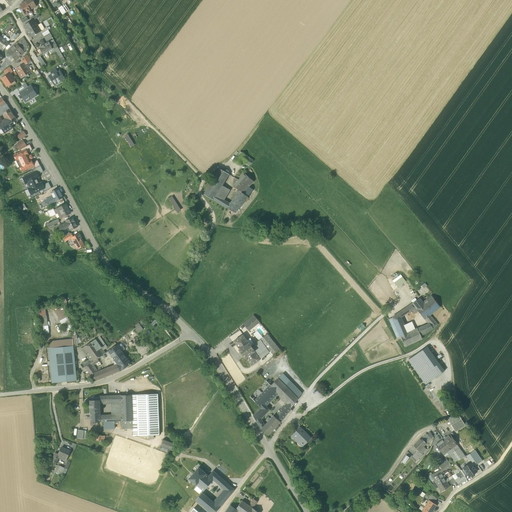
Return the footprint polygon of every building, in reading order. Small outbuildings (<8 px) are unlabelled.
[(24,0),(26,2),(30,10),(36,7),(32,0),(24,0)] [(31,12),(30,10),(26,2),(20,5),(22,9),(22,10),(22,11),(23,12),(24,11),(25,15),(31,12)] [(24,26),(28,31),(37,26),(34,20),(32,21),(24,26)] [(40,31),(41,31),(37,26),(28,31),(31,37),(40,31)] [(19,41),(25,47),(28,45),(23,38),(19,41)] [(0,41),(0,45),(4,49),(9,44),(7,43),(2,39),(0,41)] [(56,51),(59,56),(62,55),(53,40),(49,42),(53,49),(53,48),(55,52),(56,51)] [(19,41),(16,44),(22,50),(25,47),(19,41)] [(39,48),(43,54),(49,51),(53,49),(49,42),(39,48)] [(24,52),(22,50),(16,44),(8,51),(9,53),(13,58),(16,60),(24,52)] [(37,58),(43,67),(46,65),(40,56),(37,58)] [(25,63),(31,72),(33,71),(30,66),(29,65),(28,63),(29,62),(28,59),(23,62),(25,63)] [(16,69),(21,78),(28,74),(31,72),(25,63),(16,69)] [(4,72),(7,76),(10,74),(13,72),(12,72),(13,72),(10,68),(4,71),(4,72)] [(48,80),(51,85),(53,83),(60,79),(61,80),(64,78),(60,71),(58,72),(57,71),(52,74),(49,76),(49,77),(50,79),(48,80)] [(7,86),(14,81),(14,80),(10,74),(7,76),(2,79),(7,86)] [(17,89),(19,93),(26,89),(23,84),(17,89)] [(23,99),(25,103),(37,95),(36,93),(36,92),(37,91),(37,90),(37,89),(36,89),(35,88),(34,88),(33,88),(32,88),(31,86),(28,87),(26,89),(19,93),(21,96),(22,96),(24,99),(23,99)] [(0,107),(0,116),(3,114),(10,110),(6,103),(0,107)] [(3,114),(6,119),(9,124),(10,124),(13,121),(16,119),(10,110),(3,114)] [(0,117),(0,129),(2,128),(4,132),(5,133),(12,128),(11,126),(10,124),(9,124),(6,119),(2,122),(0,117)] [(134,145),(128,134),(124,137),(130,148),(134,145)] [(30,144),(26,146),(23,141),(16,145),(19,150),(20,149),(21,152),(26,149),(27,152),(33,150),(30,144)] [(19,166),(22,172),(34,166),(32,163),(31,160),(30,161),(30,160),(28,156),(28,155),(29,155),(27,152),(26,149),(21,152),(14,155),(16,161),(18,160),(20,166),(19,166)] [(242,161),(249,166),(253,161),(240,151),(234,160),(240,164),(242,161)] [(36,171),(38,175),(43,172),(40,166),(31,170),(33,173),(36,171)] [(203,194),(213,200),(216,195),(222,185),(228,174),(219,169),(203,194)] [(38,175),(36,171),(33,173),(26,176),(29,182),(27,183),(30,188),(41,183),(38,178),(39,177),(38,175)] [(240,191),(243,194),(249,187),(254,182),(244,173),(233,186),(240,191)] [(42,182),(41,183),(30,188),(28,189),(31,195),(42,189),(44,188),(43,185),(42,182)] [(48,182),(43,185),(44,188),(42,189),(44,192),(51,188),(48,182)] [(230,190),(222,185),(216,195),(224,200),(230,190)] [(224,200),(216,195),(213,200),(235,213),(247,197),(253,190),(249,187),(243,194),(240,191),(230,204),(224,200)] [(50,197),(53,203),(63,198),(58,189),(51,193),(53,196),(50,197)] [(181,210),(172,196),(168,199),(177,213),(181,210)] [(58,213),(60,218),(70,213),(66,204),(54,210),(56,214),(58,213)] [(50,217),(56,214),(54,210),(53,208),(47,211),(50,217)] [(66,221),(66,222),(69,227),(70,229),(70,230),(77,227),(73,218),(66,221)] [(47,224),(48,227),(59,222),(58,219),(47,224)] [(61,231),(69,227),(66,222),(58,226),(61,231)] [(76,244),(78,247),(83,244),(80,238),(81,238),(79,233),(73,237),(71,238),(74,244),(76,244)] [(392,280),(394,283),(402,277),(400,275),(392,280)] [(394,283),(397,287),(405,281),(402,277),(394,283)] [(421,304),(429,315),(440,307),(432,296),(423,303),(421,304)] [(427,322),(429,323),(433,329),(438,324),(429,315),(421,304),(423,303),(419,298),(412,303),(402,311),(404,315),(411,310),(415,307),(418,311),(424,319),(427,322)] [(61,324),(62,324),(68,320),(62,307),(55,311),(61,324)] [(37,309),(41,333),(48,332),(44,308),(37,309)] [(422,339),(421,336),(417,328),(415,329),(407,333),(404,325),(401,317),(399,313),(392,317),(392,318),(394,322),(399,333),(401,337),(405,346),(422,339)] [(243,324),(249,331),(259,322),(253,315),(243,324)] [(373,315),(359,328),(362,330),(375,317),(373,315)] [(404,325),(407,333),(415,329),(412,321),(404,325)] [(421,336),(433,329),(429,323),(417,328),(421,336)] [(254,334),(259,340),(262,338),(257,331),(254,334)] [(255,351),(260,359),(269,352),(272,356),(280,350),(267,334),(262,338),(259,340),(255,345),(252,347),(255,351)] [(234,341),(239,349),(248,343),(243,336),(243,335),(234,341)] [(100,336),(95,339),(82,348),(89,357),(102,348),(103,350),(108,347),(100,336)] [(48,349),(52,383),(77,381),(73,346),(73,339),(72,339),(48,342),(48,349)] [(249,343),(248,343),(239,349),(239,350),(245,358),(255,351),(252,347),(249,343)] [(117,364),(122,371),(131,364),(117,345),(110,350),(108,351),(117,364)] [(427,347),(418,353),(430,370),(439,364),(427,347)] [(91,360),(88,362),(84,364),(86,366),(90,364),(97,359),(105,353),(103,350),(102,348),(89,357),(91,360)] [(260,359),(255,351),(245,358),(251,366),(260,360),(260,359)] [(444,371),(439,364),(430,370),(418,353),(408,360),(426,384),(444,371)] [(97,359),(90,364),(86,366),(85,367),(91,375),(96,373),(98,372),(93,365),(99,361),(97,359)] [(107,368),(110,375),(122,371),(117,364),(107,368)] [(91,375),(95,381),(106,377),(110,375),(107,368),(103,370),(98,372),(96,373),(91,375)] [(283,373),(278,378),(298,399),(302,393),(283,373)] [(291,407),(298,399),(278,378),(271,385),(270,386),(277,392),(288,404),(286,406),(290,409),(291,407)] [(265,405),(277,392),(270,386),(271,385),(254,401),(261,408),(265,405)] [(158,394),(136,395),(138,436),(159,435),(159,428),(158,394)] [(131,395),(120,395),(121,402),(121,416),(121,421),(132,420),(131,395)] [(90,400),(90,413),(91,422),(100,422),(100,417),(100,412),(100,403),(100,400),(99,400),(91,400),(90,400)] [(121,402),(112,402),(113,416),(121,416),(121,402)] [(270,410),(265,405),(261,408),(253,416),(261,429),(265,425),(260,419),(270,410)] [(283,408),(275,417),(280,422),(287,412),(283,408)] [(449,418),(453,424),(461,419),(458,414),(449,418)] [(280,422),(275,417),(273,416),(265,425),(261,429),(268,435),(280,422)] [(451,425),(455,431),(465,425),(461,419),(453,424),(451,425)] [(303,445),(303,446),(311,438),(300,427),(299,428),(297,430),(297,431),(296,432),(295,431),(291,436),(297,441),(298,440),(303,445)] [(418,450),(419,451),(419,452),(424,447),(423,446),(431,439),(427,434),(426,433),(413,446),(418,450)] [(443,439),(451,449),(456,445),(457,444),(454,440),(450,434),(443,439)] [(443,455),(447,452),(451,449),(443,439),(436,445),(443,455)] [(160,446),(173,451),(175,444),(163,440),(160,446)] [(451,449),(458,460),(465,456),(456,445),(451,449)] [(60,459),(65,461),(70,451),(61,448),(58,455),(55,453),(53,457),(58,459),(58,458),(60,459)] [(458,460),(451,449),(447,452),(455,462),(458,460)] [(482,461),(475,450),(470,454),(475,461),(477,464),(482,461)] [(412,456),(417,460),(422,456),(421,455),(418,452),(417,451),(412,456)] [(475,461),(470,454),(466,456),(470,463),(471,464),(475,461)] [(442,470),(447,467),(443,461),(438,465),(442,470)] [(467,474),(469,477),(477,472),(471,464),(470,463),(463,468),(464,469),(467,474)] [(203,478),(210,484),(213,480),(209,476),(199,467),(189,479),(194,484),(199,478),(201,480),(203,478)] [(438,487),(447,482),(449,480),(448,478),(445,480),(444,477),(443,475),(447,472),(446,471),(449,470),(447,467),(442,470),(431,475),(434,480),(435,482),(438,487)] [(213,480),(221,487),(225,482),(213,471),(209,476),(213,480)] [(455,474),(458,478),(459,480),(464,476),(460,471),(458,472),(455,474)] [(456,482),(458,485),(466,480),(464,476),(459,480),(458,478),(455,480),(456,482)] [(194,484),(196,485),(203,491),(208,486),(210,484),(203,478),(201,480),(199,478),(194,484)] [(449,487),(447,482),(438,487),(441,491),(441,492),(449,487)] [(193,489),(200,495),(202,493),(203,491),(196,485),(193,489)] [(234,490),(229,485),(224,489),(219,495),(213,502),(220,507),(230,495),(234,490)] [(219,495),(208,486),(203,491),(202,493),(213,502),(219,495)] [(213,502),(202,493),(200,495),(195,500),(208,511),(215,511),(220,507),(213,502)] [(431,495),(430,497),(428,500),(429,500),(434,503),(435,501),(437,498),(431,495)] [(238,511),(248,511),(249,511),(257,511),(253,508),(257,502),(253,499),(249,505),(242,501),(239,505),(241,507),(238,511)] [(423,511),(431,511),(436,505),(434,503),(429,500),(424,508),(422,511),(423,511)]
